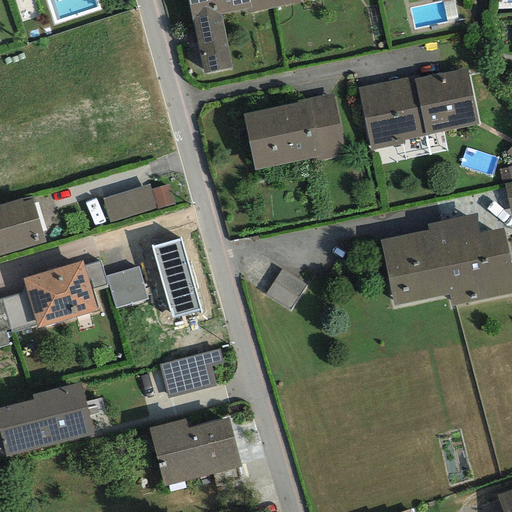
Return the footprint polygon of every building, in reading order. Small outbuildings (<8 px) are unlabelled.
[(245,9),(251,8),(249,0),(186,0),(191,21),(220,15),(245,9)] [(270,0),(249,0),(251,8),(245,9),(246,14),(272,8),(270,0)] [(270,0),(272,8),(299,3),(298,0),(270,0)] [(231,68),(220,15),(191,21),(203,74),(231,68)] [(413,76),(357,88),(370,151),(404,144),(403,140),(478,125),(466,68),(414,78),(413,76)] [(297,103),(242,114),(254,171),(316,158),(316,161),(345,155),(332,93),(296,101),(297,103)] [(511,166),(498,170),(501,185),(504,184),(511,182),(511,166)] [(148,184),(101,199),(109,225),(156,211),(150,190),(148,184)] [(168,184),(150,190),(156,211),(174,205),(168,184)] [(21,199),(0,204),(0,258),(46,245),(32,200),(22,203),(21,199)] [(433,223),(447,294),(450,307),(511,294),(511,272),(503,228),(480,233),(476,215),(433,223)] [(392,305),(447,294),(433,223),(427,224),(428,230),(379,240),(392,305)] [(151,247),(172,318),(200,310),(180,239),(151,247)] [(82,260),(22,278),(26,292),(36,325),(37,329),(97,311),(90,290),(83,266),(82,260)] [(100,261),(83,266),(90,290),(107,285),(100,261)] [(137,267),(105,276),(115,308),(147,299),(137,267)] [(282,269),(263,297),(288,314),(306,286),(282,269)] [(26,292),(1,299),(10,329),(11,333),(36,325),(26,292)] [(10,329),(1,299),(0,299),(0,346),(8,344),(4,331),(10,329)] [(219,349),(158,365),(167,399),(216,386),(211,366),(223,363),(219,349)] [(0,407),(0,437),(5,457),(93,434),(80,382),(31,395),(33,400),(0,407)] [(148,428),(163,487),(241,466),(228,418),(187,429),(184,419),(148,428)] [(511,511),(511,490),(496,496),(501,511),(511,511)]
